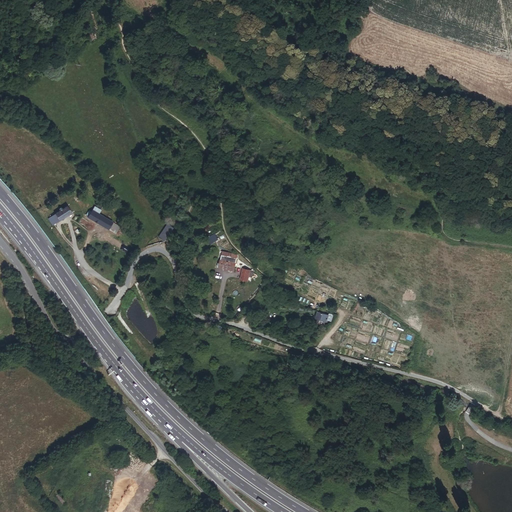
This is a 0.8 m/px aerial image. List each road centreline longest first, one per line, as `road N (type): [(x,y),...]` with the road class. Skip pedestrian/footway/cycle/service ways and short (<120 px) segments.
road 1 (unclassified): [(64,342),(104,317),(140,253),(158,247),(191,311),(432,380),(485,409)]
road 2 (trunk): [(303,511),(193,432),(120,357),(0,192)]
road 3 (trunk): [(99,346),(182,436),(281,511)]
road 4 (unclassified): [(64,342),(222,511)]
road 5 (trunk): [(99,346),(149,414),(249,511)]
road 6 (trunk): [(0,211),(99,346)]
